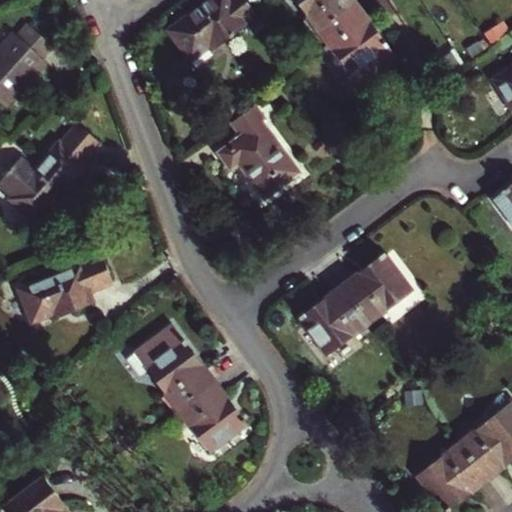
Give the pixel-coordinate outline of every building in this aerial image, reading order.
[(255,15),(243,0),(208,0),(168,29),(190,60),(209,47),(211,51),(246,26),(243,23),(255,15)] [(357,4),(353,0),(294,0),(307,17),(302,21),(313,36),(357,4)] [(389,46),(369,20),(357,4),(313,36),(325,51),(330,48),(361,89),(399,60),(389,46)] [(0,49),(0,103),(3,107),(43,62),(40,59),(50,47),(27,25),(16,37),(13,34),(0,49)] [(435,63),(441,74),(454,66),(448,55),(435,63)] [(511,65),(490,79),(510,110),(511,108),(511,65)] [(238,163),(264,198),(300,172),(263,121),(267,119),(256,105),(231,122),(240,133),(216,151),(229,169),(238,163)] [(9,199),(35,222),(62,190),(65,192),(87,166),(83,163),(98,143),(76,124),(59,143),(58,141),(34,169),(20,157),(0,181),(0,184),(12,195),(9,199)] [(511,183),(493,198),(511,222),(511,183)] [(55,318),(74,309),(94,301),(90,291),(113,282),(102,254),(79,264),(77,261),(17,287),(31,321),(54,312),(55,318)] [(342,284),(373,327),(388,317),(384,311),(412,291),(387,258),(384,254),(357,273),(342,284)] [(373,327),(342,284),(325,296),(300,316),(303,320),(328,353),(355,334),(358,338),(373,327)] [(161,397),(173,413),(215,380),(203,364),(186,341),(173,323),(133,352),(165,394),(161,397)] [(208,451),(242,425),(246,423),(227,397),(215,380),(173,413),(184,428),(187,425),(208,451)] [(471,427),(456,437),(488,478),(502,467),(511,459),(511,401),(473,431),(471,427)] [(367,430),(355,413),(338,425),(351,443),(367,430)] [(417,473),(443,507),(446,511),(470,492),(488,478),(456,437),(440,449),(444,453),(417,473)] [(66,511),(40,479),(0,509),(0,511),(66,511)]
